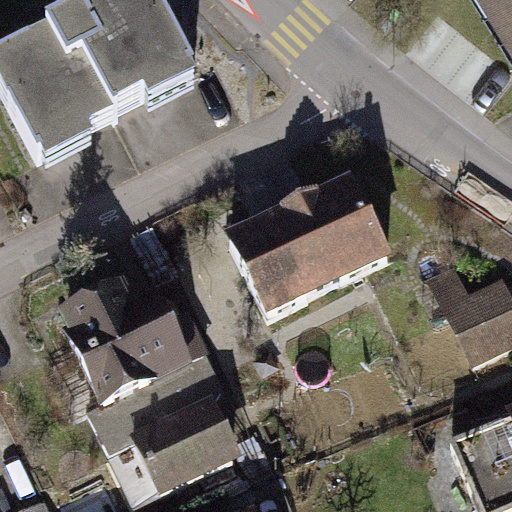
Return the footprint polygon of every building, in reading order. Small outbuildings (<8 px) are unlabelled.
[(139,0),(132,0),(0,69),(0,113),(38,187),(195,105),(139,0)] [(511,0),(488,0),(511,39),(511,0)] [(395,278),(354,192),(225,254),(266,340),(395,278)] [(459,280),(425,296),(470,388),(511,367),(511,304),(506,293),(473,309),(459,280)] [(127,297),(54,330),(98,427),(194,384),(158,305),(135,316),(127,297)] [(171,511),(245,479),(215,414),(133,451),(161,511),(171,511)] [(511,511),(511,423),(447,450),(473,511),(511,511)]
